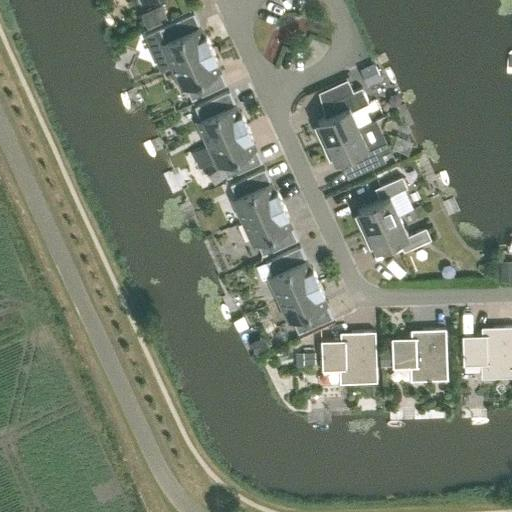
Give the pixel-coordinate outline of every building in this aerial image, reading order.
[(166,16),(161,4),(142,13),(147,25),(166,16)] [(161,69),(170,65),(211,46),(205,33),(203,34),(193,12),(145,33),(161,69)] [(336,56),(339,37),(306,31),(304,42),(289,40),(284,65),(309,70),(312,51),(336,56)] [(215,61),(217,60),(211,46),(170,65),(181,88),(185,85),(191,99),(225,83),(215,61)] [(374,64),(364,69),(370,82),(380,77),(374,64)] [(331,113),(325,116),(316,120),(318,123),(313,125),(321,142),(358,126),(351,110),(369,102),(361,86),(326,102),(331,113)] [(228,89),(194,105),(200,118),(196,120),(206,143),(247,124),(241,111),(239,112),(228,89)] [(358,126),(321,142),(329,159),(333,157),(335,160),(339,159),(347,177),(385,160),(381,153),(390,149),(385,137),(382,138),(374,120),(376,119),(376,118),(358,126)] [(221,163),(227,176),(261,161),(251,138),(253,137),(247,124),(206,143),(216,165),(221,163)] [(264,167),(230,183),(236,196),(231,198),(241,220),(282,202),(276,188),(274,189),(264,167)] [(359,212),(354,214),(362,230),(400,214),(402,213),(409,210),(414,208),(405,188),(408,187),(401,174),(374,187),(379,199),(357,209),(359,212)] [(241,220),(252,243),(256,241),(262,254),(297,238),(286,216),(289,215),(282,202),(241,220)] [(407,229),(406,229),(400,214),(362,230),(369,248),(374,246),(375,249),(403,237),(408,248),(431,238),(425,226),(408,233),(407,229)] [(271,274),(267,276),(277,298),(318,279),(312,266),(310,267),(299,245),(265,260),(271,274)] [(408,274),(415,266),(398,252),(391,260),(408,274)] [(292,319),(298,332),(332,316),(322,294),(324,293),(318,279),(277,298),(287,321),(292,319)] [(462,333),(463,362),(486,361),(486,376),(511,374),(511,324),(492,325),(493,332),(462,333)] [(447,377),(445,327),(443,327),(422,328),(422,334),(391,335),(392,365),(415,364),(416,378),(444,377),(447,377)] [(374,380),(377,380),(375,329),(372,329),(351,330),(352,337),(321,338),(322,367),(345,366),(345,381),(374,380)]
